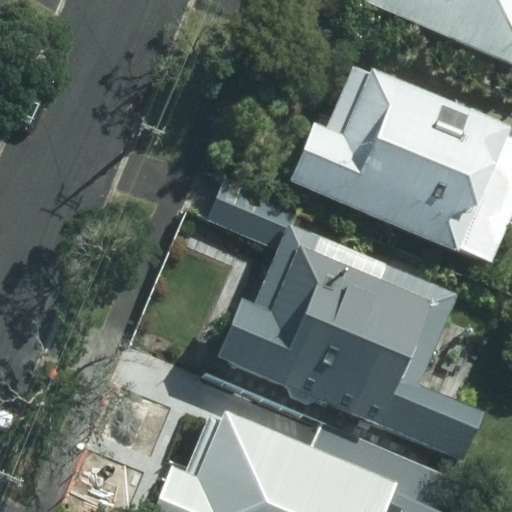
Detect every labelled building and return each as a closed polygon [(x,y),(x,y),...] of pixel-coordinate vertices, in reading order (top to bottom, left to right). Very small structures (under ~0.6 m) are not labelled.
[(511,0),(357,0),(352,12),(511,80),(511,0)] [(277,193),(447,264),(451,258),(484,272),(511,204),(511,153),(498,148),(501,141),(346,76),(319,140),(302,134),(277,193)] [(272,256),(290,212),(218,181),(200,225),(272,256)] [(368,428),(455,466),(475,420),(410,392),(448,306),(282,233),(245,317),(234,312),(209,366),(366,436),(368,428)] [(145,511),(437,511),(449,481),(316,426),(302,458),(213,422),(210,430),(199,427),(176,485),(159,479),(145,511)]
